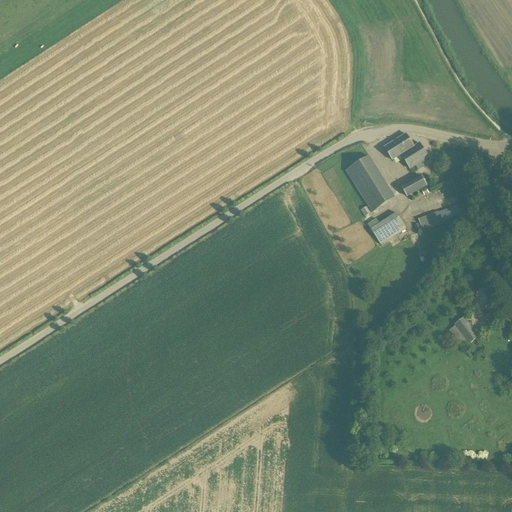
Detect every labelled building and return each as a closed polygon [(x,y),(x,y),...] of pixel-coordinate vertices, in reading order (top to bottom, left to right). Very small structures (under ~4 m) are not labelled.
[(401,156),(410,170),(428,158),(419,144),(414,147),(406,135),(384,148),(392,161),(401,156)] [(346,171),(372,213),(395,199),(369,157),(346,171)] [(401,187),(407,197),(426,186),(421,176),(401,187)] [(462,214),(459,205),(419,221),(422,230),(462,214)] [(366,208),(360,211),(364,217),(370,214),(366,208)] [(406,229),(397,215),(372,231),(380,245),(406,229)] [(478,337),(464,317),(454,324),(468,344),(478,337)]
